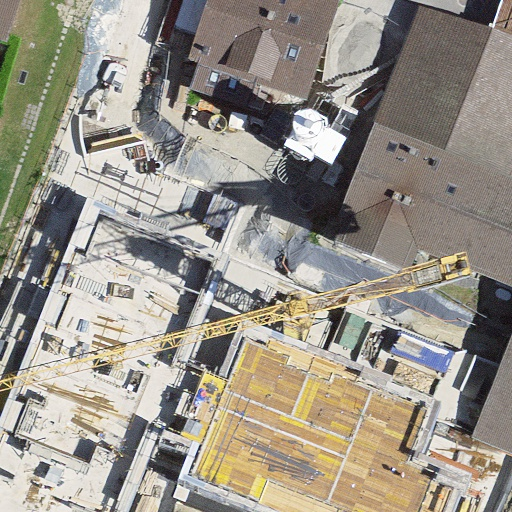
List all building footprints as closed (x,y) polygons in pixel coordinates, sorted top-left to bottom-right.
[(0,0),(0,37),(9,40),(22,0),(0,0)] [(225,0),(209,47),(315,82),(342,0),(225,0)] [(511,360),(483,433),(511,444),(511,214),(500,209),(511,178),(511,2),(501,31),(440,7),(360,208),(511,267),(511,360)] [(111,208),(0,469),(0,509),(7,511),(122,511),(169,402),(190,354),(230,257),(111,208)] [(218,422),(200,469),(271,496),(278,478),(368,511),(426,511),(444,468),(419,458),(439,408),(254,338),(239,376),(218,422)] [(239,376),(190,354),(169,402),(218,422),(239,376)]
